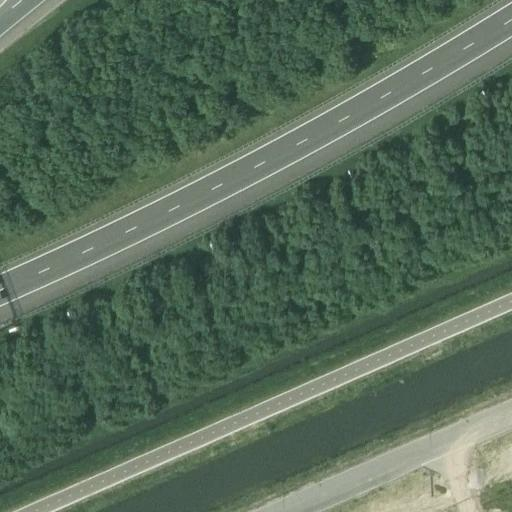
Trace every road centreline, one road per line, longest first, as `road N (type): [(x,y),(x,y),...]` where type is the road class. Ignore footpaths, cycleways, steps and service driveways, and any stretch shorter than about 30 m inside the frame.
road 1 (motorway): [(0,287),(281,150),(511,16)]
road 2 (unclassified): [(511,415),(290,511)]
